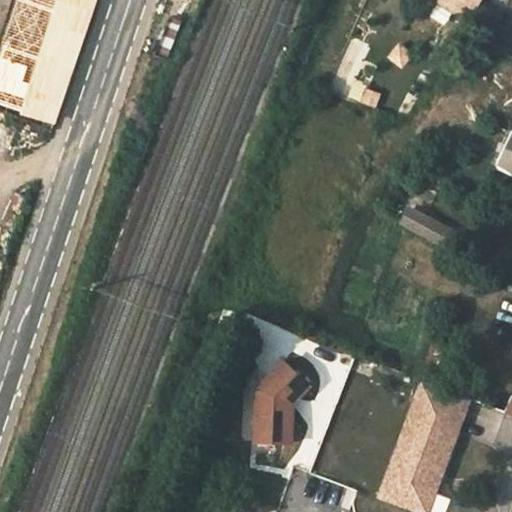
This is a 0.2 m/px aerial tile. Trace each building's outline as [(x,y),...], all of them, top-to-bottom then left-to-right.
[(21,0),(0,65),(0,104),(57,123),(97,0),(21,0)] [(466,8),(452,0),(440,0),(440,2),(455,11),(466,8)] [(452,0),(466,8),(477,6),(480,0),(452,0)] [(392,42),(383,60),(401,69),(410,51),(392,42)] [(360,88),(356,104),(374,109),(379,93),(360,88)] [(410,209),(403,222),(447,246),(454,234),(410,209)] [(449,351),(436,346),(428,367),(440,372),(449,351)] [(257,438),(293,439),(294,400),(310,381),(284,357),(258,386),(257,438)] [(472,395),(426,378),(383,492),(418,505),(430,474),(437,476),(444,458),(448,459),(472,395)] [(511,418),(511,398),(507,397),(501,415),(511,418)] [(430,474),(418,505),(425,508),(437,476),(430,474)]
